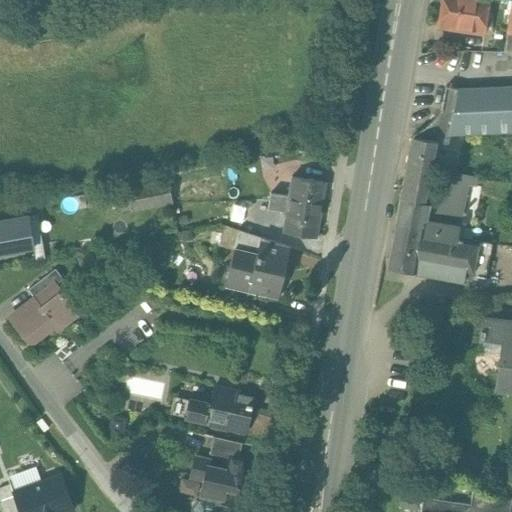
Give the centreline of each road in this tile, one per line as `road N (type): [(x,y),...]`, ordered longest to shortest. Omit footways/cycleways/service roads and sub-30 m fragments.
road 1 (tertiary): [(309,511),(401,0)]
road 2 (residential): [(0,333),(135,511)]
